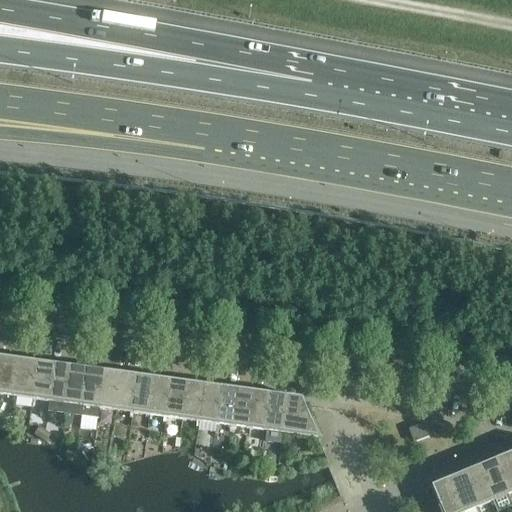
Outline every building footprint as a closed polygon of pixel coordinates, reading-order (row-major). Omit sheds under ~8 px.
[(0,396),(16,398),(21,363),(4,360),(0,390),(0,396)] [(33,401),(38,365),(21,363),(16,398),(33,401)] [(49,403),(54,367),(38,365),(33,401),(49,403)] [(66,405),(71,370),(54,367),(49,403),(66,405)] [(83,407),(87,372),(71,370),(66,405),(83,407)] [(99,410),(104,374),(87,372),(83,407),(99,410)] [(116,412),(121,376),(104,374),(99,410),(116,412)] [(133,414),(138,379),(121,376),(116,412),(133,414)] [(149,417),(154,381),(138,379),(133,414),(149,417)] [(166,419),(171,383),(154,381),(149,417),(166,419)] [(183,421),(187,386),(171,383),(166,419),(183,421)] [(199,423),(204,388),(187,386),(183,421),(199,423)] [(216,426),(221,390),(204,388),(199,423),(216,426)] [(233,428),(237,392),(221,390),(216,426),(233,428)] [(249,430),(254,395),(237,392),(233,428),(249,430)] [(266,432),(271,397),(254,395),(249,430),(266,432)] [(283,435),(287,399),(271,397),(266,432),(283,435)] [(304,408),(303,406),(296,405),(296,400),(287,399),(283,435),(317,440),(317,438),(304,408)] [(424,425),(409,431),(414,444),(429,438),(424,425)] [(511,494),(511,462),(510,456),(494,463),(508,496),(511,494)] [(508,496),(494,463),(478,469),(492,502),(508,496)] [(492,502),(478,469),(463,476),(477,509),(492,502)] [(469,511),(477,509),(463,476),(447,482),(459,511),(469,511)] [(459,511),(447,482),(431,489),(440,511),(459,511)]
